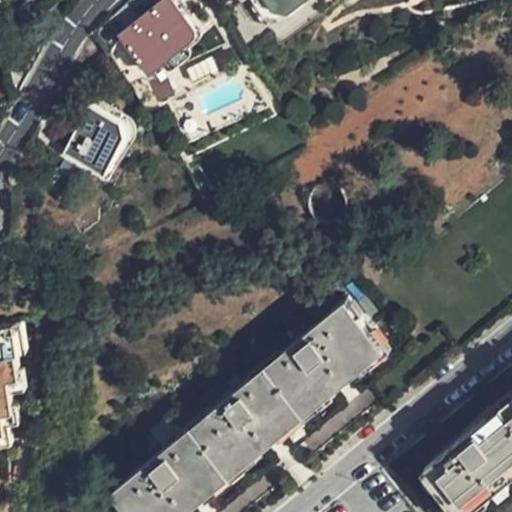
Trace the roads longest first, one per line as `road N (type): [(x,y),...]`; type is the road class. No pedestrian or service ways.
road 1 (residential): [(296,511),(511,334)]
road 2 (secondary): [(0,152),(96,0)]
